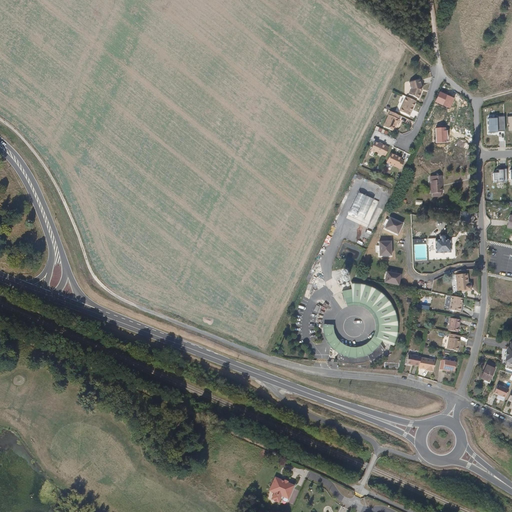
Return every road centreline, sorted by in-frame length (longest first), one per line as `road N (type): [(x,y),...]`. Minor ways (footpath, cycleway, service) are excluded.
road 1 (track): [(270,360),(104,288),(85,263),(51,179),(0,119)]
road 2 (unclassified): [(458,398),(270,360)]
road 3 (secondary): [(104,315),(257,373)]
road 4 (unclassified): [(377,449),(299,409),(257,373)]
road 5 (primary): [(66,264),(39,191),(0,139)]
road 6 (residential): [(458,398),(478,338),(483,266)]
road 7 (secondary): [(0,148),(35,200),(50,265)]
